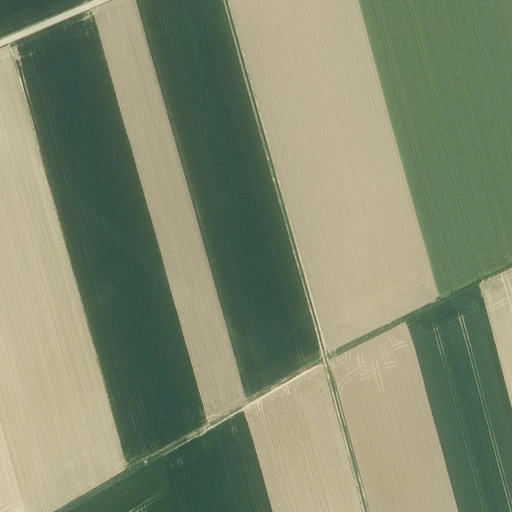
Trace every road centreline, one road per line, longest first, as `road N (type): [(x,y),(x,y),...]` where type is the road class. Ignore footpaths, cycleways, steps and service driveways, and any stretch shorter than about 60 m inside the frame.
road 1 (track): [(511,265),(323,357),(61,511)]
road 2 (track): [(323,357),(224,0)]
road 3 (track): [(323,357),(365,511)]
